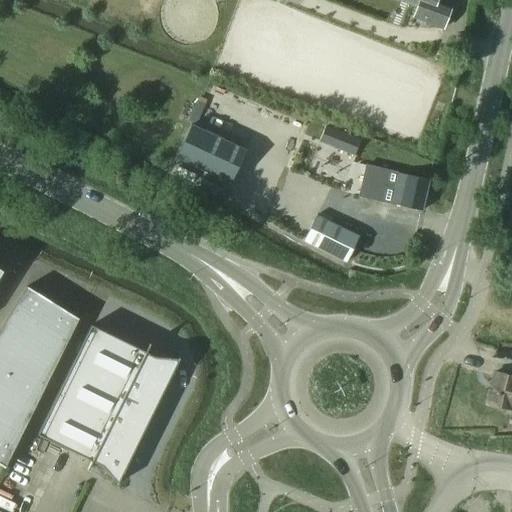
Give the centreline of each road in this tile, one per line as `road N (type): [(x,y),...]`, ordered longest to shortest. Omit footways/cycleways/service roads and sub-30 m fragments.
road 1 (tertiary): [(388,354),(431,316),(442,288),(509,0)]
road 2 (tertiary): [(300,346),(197,259),(0,157)]
road 3 (track): [(511,476),(469,470),(389,424)]
road 4 (unclassified): [(208,511),(213,467),(288,419)]
